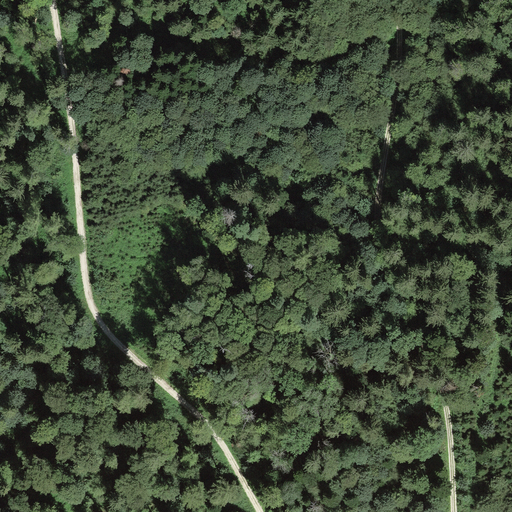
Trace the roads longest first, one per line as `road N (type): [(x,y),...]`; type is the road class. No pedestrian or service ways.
road 1 (track): [(53,0),(92,311),(118,345),(205,422),(260,511)]
road 2 (track): [(452,511),(441,385),(383,266),(376,231),(400,46),(396,0)]
